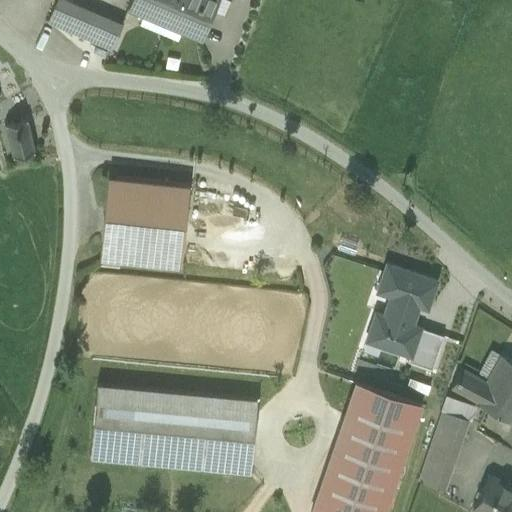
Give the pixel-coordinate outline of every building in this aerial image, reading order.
[(56,0),(47,24),(111,51),(123,24),(65,0),(56,0)] [(182,0),(131,0),(128,8),(171,26),(182,0)] [(182,0),(171,26),(202,39),(218,0),(182,0)] [(6,125),(13,158),(34,153),(27,120),(6,125)] [(188,183),(108,175),(103,222),(100,256),(181,264),(184,235),(188,183)] [(390,296),(384,315),(376,312),(368,336),(384,341),(382,346),(410,355),(411,356),(421,328),(413,325),(419,306),(428,308),(437,280),(387,263),(377,292),(390,296)] [(444,335),(421,328),(411,356),(410,355),(408,361),(432,369),(444,335)] [(501,357),(490,351),(475,376),(486,382),(501,357)] [(511,363),(501,357),(486,382),(475,376),(462,369),(451,388),(511,422),(511,363)] [(384,511),(422,403),(355,380),(309,511),(384,511)] [(256,397),(96,382),(89,455),(249,470),(256,397)] [(475,405),(445,395),(440,410),(443,412),(467,420),(470,421),(475,405)] [(420,481),(444,489),(467,420),(443,412),(420,481)] [(507,442),(511,431),(511,424),(489,415),(482,431),(507,442)] [(511,511),(511,487),(490,475),(472,506),(482,511),(511,511)]
